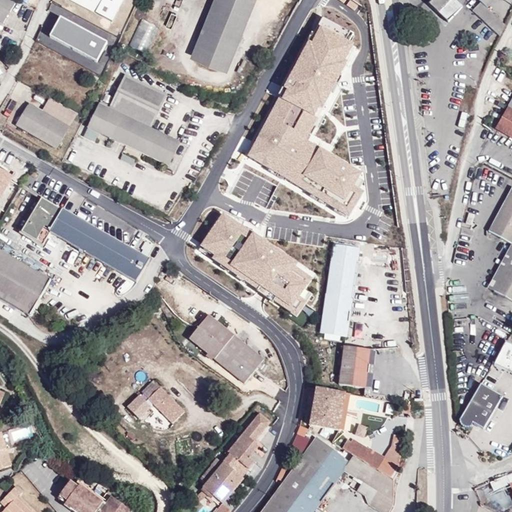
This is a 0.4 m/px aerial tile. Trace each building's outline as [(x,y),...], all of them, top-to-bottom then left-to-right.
[(0,0),(0,24),(13,1),(10,0),(0,0)] [(71,0),(110,20),(120,0),(71,0)] [(241,40),(256,0),(212,0),(203,24),(241,40)] [(427,0),(424,4),(442,21),(458,5),(465,12),(467,10),(496,38),(502,25),(482,6),(487,0),(427,0)] [(350,1),(347,5),(354,11),(358,6),(350,1)] [(50,38),(97,63),(107,44),(61,19),(50,38)] [(146,57),(159,27),(141,19),(128,48),(146,57)] [(354,35),(323,19),(249,158),(270,171),(272,167),(279,171),(277,175),(349,218),(363,194),(354,188),(360,176),(306,143),(355,48),(349,45),(354,35)] [(228,72),(241,40),(203,24),(190,57),(228,72)] [(142,129),(159,92),(117,72),(99,108),(142,129)] [(381,92),(365,93),(367,119),(384,117),(381,92)] [(511,99),(496,125),(511,134),(511,99)] [(169,143),(142,129),(99,108),(88,102),(76,127),(158,166),(169,143)] [(47,149),(61,127),(20,103),(6,126),(47,149)] [(329,145),(342,150),(347,137),(334,132),(329,145)] [(12,176),(0,168),(0,193),(1,194),(12,176)] [(511,193),(489,232),(511,244),(511,249),(489,288),(511,301),(511,193)] [(147,249),(59,202),(58,205),(37,194),(19,231),(28,235),(31,232),(42,237),(46,230),(134,275),(147,249)] [(297,267),(224,216),(200,250),(258,292),(260,289),(276,299),(273,302),(296,318),(312,296),(305,291),(311,282),(295,270),(297,267)] [(356,249),(332,245),(325,297),(349,300),(356,249)] [(31,306),(47,276),(0,253),(0,300),(26,315),(30,308),(31,306)] [(260,289),(258,292),(273,302),(276,299),(260,289)] [(35,312),(42,298),(37,296),(31,306),(30,308),(35,312)] [(349,300),(325,297),(320,334),(344,337),(349,300)] [(263,357),(204,313),(186,338),(243,382),(263,357)] [(349,335),(364,336),(364,326),(349,326),(349,335)] [(511,346),(504,342),(493,366),(511,374),(511,346)] [(371,350),(346,347),(341,385),(366,388),(371,350)] [(277,399),(282,393),(257,373),(252,379),(277,399)] [(500,396),(480,384),(459,420),(459,422),(460,426),(463,428),(468,427),(472,423),(481,429),(500,396)] [(161,389),(150,400),(173,424),(184,414),(161,389)] [(345,393),(316,391),(310,426),(338,431),(345,393)] [(345,393),(338,431),(343,432),(350,394),(345,393)] [(139,397),(127,409),(139,421),(151,408),(139,397)] [(257,442),(254,439),(267,421),(254,413),(225,452),(247,468),(253,460),(247,455),(257,442)] [(309,429),(353,456),(348,462),(343,470),(363,483),(357,491),(364,496),(370,487),(376,491),(367,505),(377,511),(387,511),(391,505),(392,481),(396,475),(338,431),(310,426),(309,429)] [(311,511),(343,470),(348,462),(316,438),(301,457),(261,511),(311,511)] [(248,469),(227,454),(221,462),(242,477),(248,469)] [(205,483),(221,462),(215,457),(198,478),(205,483)] [(222,505),(242,477),(221,462),(199,492),(207,497),(204,502),(217,511),(222,505)] [(120,511),(125,506),(126,505),(105,490),(100,497),(73,477),(71,479),(64,474),(54,488),(61,493),(59,496),(58,498),(77,511),(120,511)] [(511,482),(503,487),(511,504),(511,482)] [(27,511),(8,495),(11,491),(3,484),(0,486),(0,511),(27,511)] [(61,493),(54,488),(51,491),(59,496),(61,493)]
